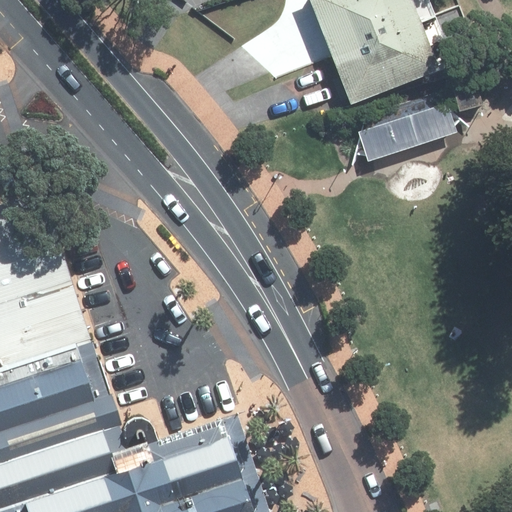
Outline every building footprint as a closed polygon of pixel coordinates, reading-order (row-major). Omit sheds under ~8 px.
[(311,0),(353,101),(443,64),(415,0),(311,0)] [(451,84),(457,113),(478,108),(471,79),(451,84)] [(365,118),(369,130),(359,133),(368,161),(458,132),(449,104),(441,107),(437,95),(365,118)] [(0,302),(73,279),(44,189),(0,203),(0,302)] [(129,439),(73,279),(0,302),(0,443),(2,449),(0,450),(0,511),(257,511),(227,424),(160,446),(162,436),(157,427),(148,422),(137,424),(130,432),(129,439)] [(245,438),(253,463),(268,458),(259,433),(245,438)]
